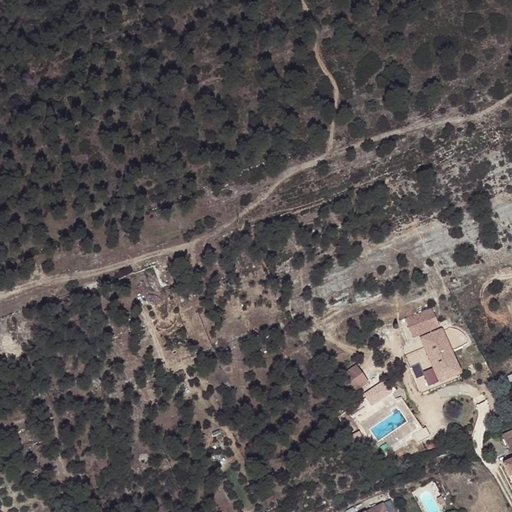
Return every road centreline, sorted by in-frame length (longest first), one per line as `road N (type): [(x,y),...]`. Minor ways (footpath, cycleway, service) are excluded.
road 1 (track): [(463,118),(293,169),(198,243),(0,297)]
road 2 (track): [(322,158),(331,142),(334,87),(314,53),(301,0)]
